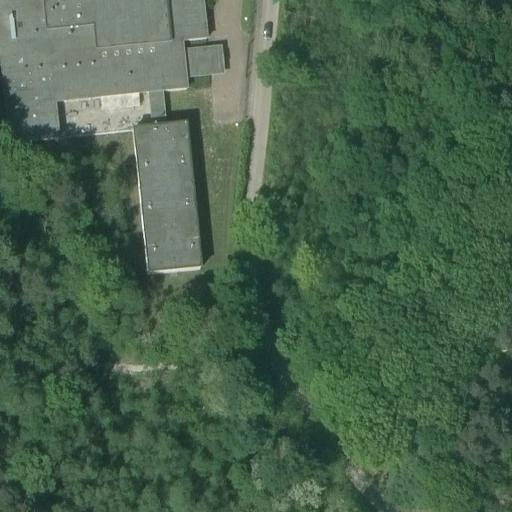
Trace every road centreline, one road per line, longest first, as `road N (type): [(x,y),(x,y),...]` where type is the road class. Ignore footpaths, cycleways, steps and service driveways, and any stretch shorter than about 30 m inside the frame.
road 1 (unclassified): [(282,376),(260,292),(254,205),(272,0)]
road 2 (track): [(25,362),(282,376)]
